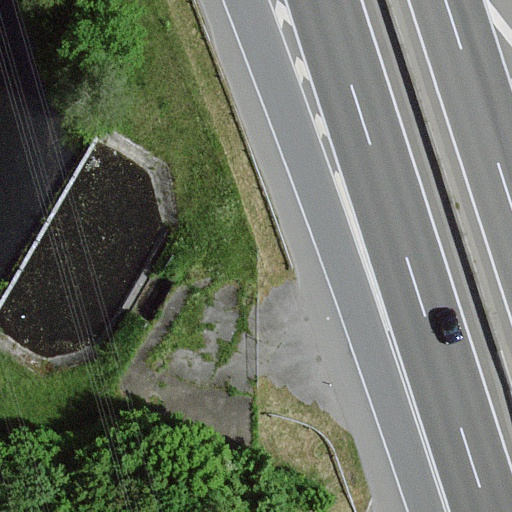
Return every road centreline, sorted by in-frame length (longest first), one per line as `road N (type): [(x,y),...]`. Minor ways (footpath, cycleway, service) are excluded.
road 1 (motorway): [(264,0),(446,378)]
road 2 (motorway): [(324,0),(446,378)]
road 3 (motorway): [(511,208),(444,0)]
road 4 (motorway): [(446,378),(489,511)]
